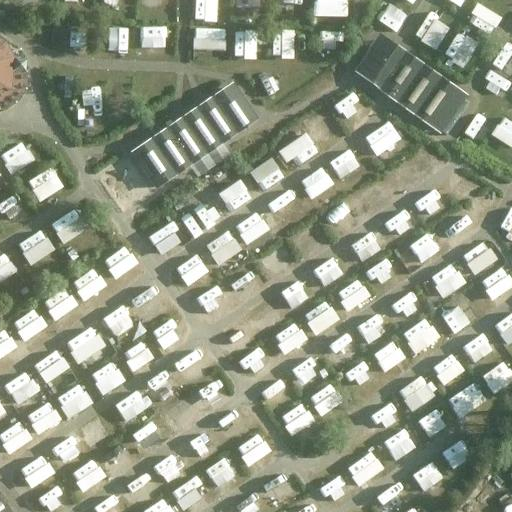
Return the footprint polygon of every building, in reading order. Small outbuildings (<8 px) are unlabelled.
[(199,0),(199,20),(222,20),(221,0),(199,0)] [(317,0),(318,15),(352,15),(351,0),(317,0)] [(496,34),(506,13),(480,1),(470,22),(496,34)] [(440,49),(455,24),(432,11),(418,35),(440,49)] [(198,48),(229,49),(230,27),(198,26),(198,48)] [(261,56),(261,29),(239,29),(239,56),(261,56)] [(297,55),(298,30),(277,29),(276,54),(297,55)] [(467,67),(482,42),(462,30),(446,55),(467,67)] [(468,95),(380,32),(353,70),(441,134),(468,95)] [(0,110),(3,110),(22,96),(28,78),(25,57),(2,41),(0,39),(0,110)] [(511,74),(511,44),(508,42),(495,65),(511,74)] [(508,92),(511,82),(511,75),(493,68),(487,83),(508,92)] [(232,82),(130,150),(155,188),(257,120),(232,82)] [(348,119),(364,108),(353,93),(338,104),(348,119)] [(307,122),(320,141),(341,126),(328,108),(307,122)] [(481,140),(494,121),(480,112),(468,132),(481,140)] [(511,116),(507,114),(496,134),(511,143),(511,116)] [(380,155),(407,139),(394,119),(368,135),(380,155)] [(298,167),(323,149),(309,130),(284,148),(298,167)] [(30,141),(4,151),(12,171),(38,162),(30,141)] [(351,147),(332,160),(344,177),(363,164),(351,147)] [(276,156),(254,170),(267,190),(288,175),(276,156)] [(57,166),(31,178),(41,199),(67,188),(57,166)] [(328,166),(304,177),(312,196),(337,186),(328,166)] [(243,179),(223,192),(235,209),(255,196),(243,179)] [(270,203),(284,224),(307,209),(293,188),(270,203)] [(434,190),(418,201),(429,216),(445,206),(434,190)] [(54,222),(67,243),(93,227),(80,206),(54,222)] [(415,225),(404,209),(388,221),(398,236),(415,225)] [(511,211),(503,227),(511,232),(511,211)] [(152,235),(165,254),(187,240),(174,221),(152,235)] [(34,264),(58,249),(45,228),(21,242),(34,264)] [(223,264),(245,248),(231,229),(209,245),(223,264)] [(413,244),(425,260),(443,247),(431,231),(413,244)] [(120,278),(143,262),(130,244),(107,259),(120,278)] [(8,251),(0,256),(0,283),(20,270),(8,251)] [(199,253),(179,267),(191,284),(211,270),(199,253)] [(326,285),(347,275),(337,256),(317,267),(326,285)] [(381,284),(397,275),(388,258),(371,268),(381,284)] [(432,276),(445,296),(469,282),(456,261),(432,276)] [(98,266),(76,281),(88,299),(110,284),(98,266)] [(339,291),(350,310),(373,297),(363,278),(339,291)] [(295,307),(312,297),(301,280),(284,291),(295,307)] [(80,308),(72,287),(47,297),(55,318),(80,308)] [(144,292),(123,305),(127,312),(148,299),(144,292)] [(449,305),(464,327),(483,314),(468,292),(449,305)] [(306,315),(320,334),(343,318),(330,299),(306,315)] [(28,340),(50,326),(38,307),(16,321),(28,340)] [(510,344),(511,342),(511,312),(496,324),(510,344)] [(428,316),(405,333),(419,353),(443,337),(428,316)] [(167,347),(185,337),(175,319),(157,329),(167,347)] [(288,354),(311,340),(299,321),(277,335),(288,354)] [(81,362),(109,346),(96,325),(68,341),(81,362)] [(0,333),(0,358),(21,348),(10,328),(0,333)] [(490,328),(465,343),(476,363),(501,348),(490,328)] [(385,369),(407,361),(400,341),(378,350),(385,369)] [(256,373),(271,363),(261,348),(246,358),(256,373)] [(47,381),(72,369),(63,349),(38,361),(47,381)] [(447,385),(468,369),(454,352),(434,367),(447,385)] [(348,372),(357,384),(375,371),(367,359),(348,372)] [(108,392),(127,379),(114,360),(95,374),(108,392)] [(511,370),(504,360),(484,376),(498,393),(511,381),(511,370)] [(19,403),(42,392),(32,371),(9,382),(19,403)] [(424,375),(402,388),(414,410),(437,396),(424,375)] [(461,417),(490,401),(478,381),(450,397),(461,417)] [(324,415),(347,402),(336,382),(312,395),(324,415)] [(66,405),(86,391),(80,383),(61,396),(66,405)] [(142,387),(118,404),(130,421),(154,404),(142,387)] [(384,428),(406,415),(396,400),(375,413),(384,428)] [(40,433),(64,421),(54,401),(30,413),(40,433)] [(294,434),(318,422),(307,402),(283,414),(294,434)] [(92,446),(112,436),(103,416),(82,425),(92,446)] [(13,453),(36,438),(24,419),(1,434),(13,453)] [(142,440),(159,429),(154,421),(137,433),(142,440)] [(393,433),(400,451),(420,443),(414,425),(393,433)] [(252,465),(275,449),(263,431),(240,447),(252,465)] [(59,459),(78,450),(72,438),(53,447),(59,459)] [(350,466),(362,485),(388,468),(375,449),(350,466)] [(24,465),(33,486),(58,475),(48,454),(24,465)] [(229,456),(207,468),(218,488),(240,475),(229,456)] [(109,477),(97,458),(74,473),(86,492),(109,477)] [(426,489),(445,477),(434,461),(415,473),(426,489)] [(326,483),(334,499),(351,491),(343,475),(326,483)] [(197,476),(174,490),(186,509),(209,495),(197,476)] [(42,496),(53,511),(68,500),(57,485),(42,496)] [(98,504),(103,511),(123,511),(126,510),(116,493),(98,504)] [(10,511),(0,496),(0,511),(10,511)] [(146,511),(177,511),(168,496),(145,510),(146,511)]
